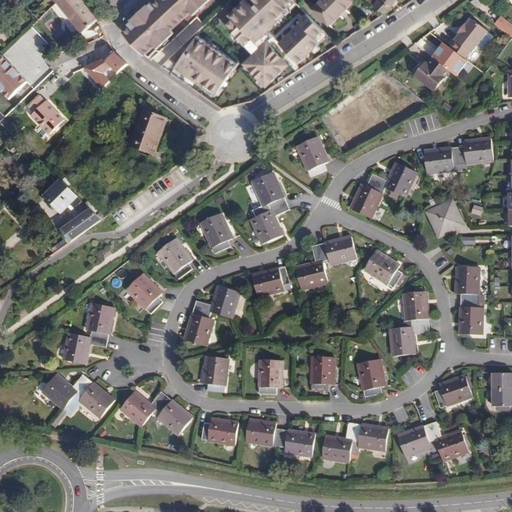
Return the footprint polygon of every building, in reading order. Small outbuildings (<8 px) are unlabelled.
[(99,20),(81,0),(61,0),(59,3),(84,32),(99,20)] [(157,0),(153,4),(152,2),(148,5),(147,4),(131,19),(132,20),(128,24),(130,26),(123,32),(145,55),(155,45),(157,48),(159,47),(174,33),(171,30),(191,11),(194,14),(209,0),(157,0)] [(245,0),(231,14),(234,18),(227,25),(254,54),(246,62),(254,71),(253,72),(267,87),(289,66),(275,51),(276,50),(268,42),(273,37),(268,32),(290,11),(286,8),(294,0),(293,0),(245,0)] [(352,1),(351,0),(321,0),(313,9),(329,25),(352,1)] [(378,0),(377,2),(374,6),(385,14),(390,9),(396,0),(378,0)] [(298,21),(278,42),(300,63),(320,43),(315,38),(323,30),(308,14),(300,22),(298,21)] [(511,23),(502,15),(495,24),(511,36),(511,23)] [(457,42),(452,49),(465,59),(470,52),(472,53),(488,32),(472,19),(466,26),(465,25),(460,33),(461,34),(455,41),(457,42)] [(177,66),(217,94),(239,63),(196,33),(171,57),(180,62),(177,66)] [(113,70),(117,74),(129,65),(115,52),(104,58),(83,68),(105,90),(112,82),(106,74),(113,70)] [(28,82),(2,55),(0,57),(0,89),(10,100),(28,82)] [(451,71),(434,58),(428,65),(426,64),(417,76),(436,91),(451,71)] [(46,102),(40,96),(30,107),(35,113),(32,116),(50,135),(65,120),(47,101),(46,102)] [(445,102),(442,108),(451,112),(454,107),(445,102)] [(168,119),(144,110),(131,146),(155,155),(168,119)] [(327,164),(316,139),(296,148),(310,179),(325,172),(323,166),(327,164)] [(457,149),(459,165),(465,164),(493,161),(491,140),(463,143),(464,148),(457,149)] [(453,166),(459,165),(457,149),(423,153),(426,175),(453,171),(453,166)] [(367,179),(383,188),(402,198),(415,173),(395,163),(386,182),(370,173),(367,179)] [(270,212),(286,205),(272,174),(251,183),(263,209),(267,207),(270,212)] [(367,220),(383,188),(367,179),(364,185),(360,183),(348,209),(367,220)] [(77,197),(61,182),(47,197),(52,202),(51,205),(54,208),(57,207),(63,212),(71,204),(77,197)] [(82,202),(77,197),(71,204),(76,208),(82,202)] [(451,203),(427,212),(436,236),(460,226),(451,203)] [(288,211),(286,205),(270,212),(249,221),(261,246),(281,237),(272,218),(288,211)] [(472,213),(482,216),(484,207),(474,205),(472,213)] [(101,221),(91,210),(63,230),(71,242),(101,221)] [(230,241),(219,216),(199,224),(213,255),(228,248),(226,242),(230,241)] [(349,238),(317,247),(321,263),(327,262),(329,267),(356,261),(349,238)] [(190,262),(174,240),(156,254),(177,281),(190,271),(186,265),(190,262)] [(326,285),(321,263),(317,247),(311,248),(315,264),(294,270),(300,292),(326,285)] [(398,268),(375,253),(364,273),(392,290),(401,276),(396,272),(398,268)] [(287,286),(283,269),(250,277),(256,299),(282,292),(281,288),(287,286)] [(460,304),(482,304),(482,298),(477,298),(478,270),(456,269),(455,297),(461,297),(460,304)] [(158,296),(140,276),(124,292),(147,316),(160,304),(156,299),(158,296)] [(193,311),(208,316),(229,322),(238,297),(217,290),(210,310),(194,305),(193,311)] [(411,323),(412,329),(429,327),(426,293),(403,296),(406,324),(411,323)] [(481,338),(482,304),(460,304),(460,337),(481,338)] [(88,341),(104,344),(111,311),(90,307),(84,333),(89,334),(88,341)] [(208,316),(193,311),(183,343),(203,350),(212,324),(207,322),(208,316)] [(429,334),(429,327),(412,329),(389,331),(392,359),(414,356),(412,336),(429,334)] [(103,350),(104,344),(88,341),(66,336),(61,363),(83,367),(87,347),(103,350)] [(226,361),(204,359),(201,386),(206,387),(205,394),(223,396),(226,361)] [(333,360),(311,360),(310,393),(327,394),(327,388),(333,388),(333,360)] [(385,389),(379,362),(357,366),(363,400),(380,397),(378,390),(385,389)] [(281,364),(258,363),(257,397),(273,397),(274,391),(280,391),(281,364)] [(511,376),(492,376),(492,392),(511,392),(511,376)] [(60,413),(75,395),(85,383),(80,378),(70,392),(53,378),(39,396),(60,413)] [(472,400),(464,380),(438,389),(440,393),(434,396),(440,411),(472,400)] [(85,383),(75,395),(80,399),(76,404),(98,421),(112,404),(85,383)] [(511,392),(492,392),(493,409),(511,408),(511,392)] [(153,413),(164,400),(159,396),(148,408),(132,395),(118,412),(139,429),(153,413)] [(190,421),(164,400),(153,413),(158,417),(155,421),(176,438),(190,421)] [(236,427),(209,423),(209,428),(202,427),(200,443),(233,448),(236,427)] [(278,450),(281,433),(274,432),(274,427),(247,423),(244,445),(278,450)] [(428,427),(435,443),(442,464),(468,454),(460,434),(440,441),(434,425),(428,427)] [(348,466),(351,444),(353,427),(347,426),(345,442),(324,440),(320,462),(348,466)] [(388,432),(353,427),(351,444),(358,445),(357,450),(384,453),(388,432)] [(435,443),(428,427),(396,438),(405,459),(430,450),(429,446),(435,443)] [(314,438),(281,433),(278,450),(284,451),(283,456),(311,460),(314,438)]
